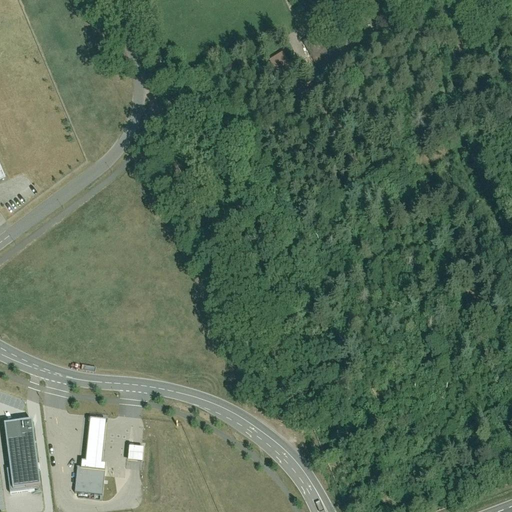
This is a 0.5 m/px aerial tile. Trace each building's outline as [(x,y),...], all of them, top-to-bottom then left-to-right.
[(280,79),(293,71),(281,53),(269,61),(280,79)] [(85,463),(84,471),(107,473),(108,465),(105,465),(106,450),(109,422),(94,421),(91,450),(90,464),(85,463)] [(38,487),(30,423),(2,426),(11,489),(38,487)] [(139,449),(132,449),(130,464),(139,465),(146,465),(147,450),(139,449)] [(80,470),(77,495),(105,498),(107,473),(84,471),(80,470)]
